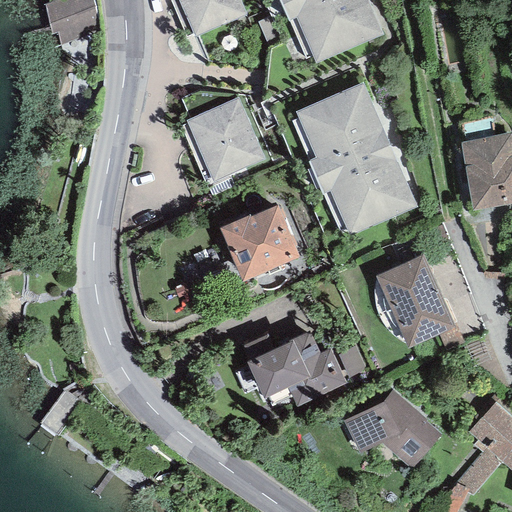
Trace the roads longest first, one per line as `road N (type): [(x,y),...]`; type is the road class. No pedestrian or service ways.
road 1 (secondary): [(119,0),(120,67),(90,286),(107,343),(144,402),(292,511)]
road 2 (residential): [(448,200),(511,354)]
